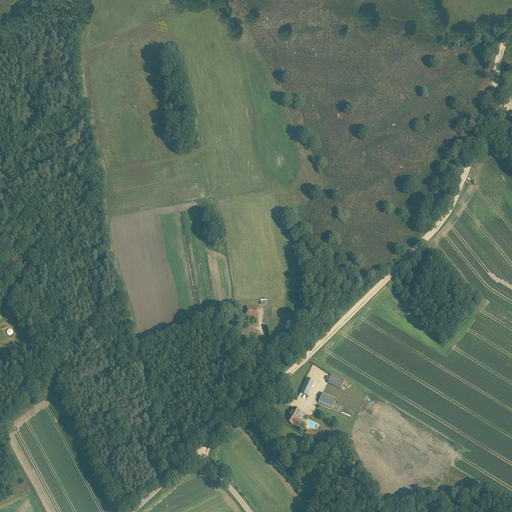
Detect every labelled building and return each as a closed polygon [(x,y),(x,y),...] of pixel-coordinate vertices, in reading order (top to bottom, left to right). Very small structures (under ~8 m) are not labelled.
[(242,307),(241,315),(258,317),(259,308),(247,306),(247,308),(242,307)] [(294,326),(292,321),(292,320),(286,322),(287,325),(285,326),(286,330),(288,330),(289,333),(295,332),(294,326)] [(257,335),(251,337),(254,347),(260,345),(257,335)] [(279,346),(274,339),(270,342),(275,349),(279,346)] [(309,393),(318,374),(307,369),(297,391),(301,393),(298,401),(309,406),(312,399),(310,397),(311,394),(309,393)] [(330,377),(328,381),(327,383),(341,389),(345,381),(331,375),(330,377)] [(332,409),(337,399),(323,393),(318,402),(332,409)] [(286,421),(293,425),(293,424),(298,427),(301,421),(296,418),(301,411),(294,407),(286,421)] [(319,438),(320,432),(307,429),(305,436),(319,438)]
